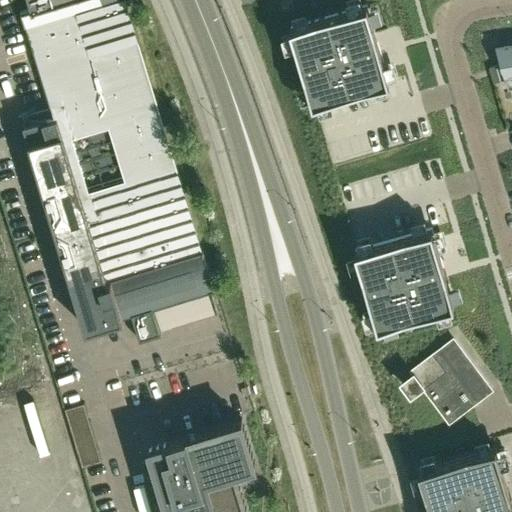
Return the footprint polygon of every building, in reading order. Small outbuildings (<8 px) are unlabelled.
[(213,290),(125,0),(28,0),(31,8),(20,11),(50,107),(28,114),(30,121),(24,123),(29,139),(28,140),(85,328),(131,314),(139,339),(160,333),(152,308),(213,290)] [(367,5),(290,27),(312,104),(389,81),(367,5)] [(511,41),(495,44),(499,57),(498,57),(500,62),(504,75),(511,74),(511,41)] [(496,66),(489,68),(490,71),(491,75),(494,82),(500,81),(496,66)] [(432,227),(355,250),(377,326),(454,304),(432,227)] [(413,372),(407,376),(402,380),(411,392),(422,385),(450,421),(479,399),(441,348),(411,370),(413,372)] [(207,361),(207,384),(234,384),(234,361),(207,361)] [(186,435),(149,446),(168,511),(247,511),(234,469),(255,463),(242,418),(198,431),(197,429),(185,432),(186,435)] [(511,511),(511,502),(496,446),(419,469),(431,511),(511,511)]
